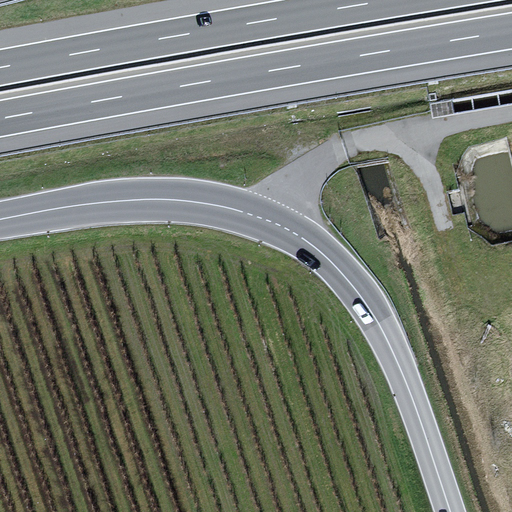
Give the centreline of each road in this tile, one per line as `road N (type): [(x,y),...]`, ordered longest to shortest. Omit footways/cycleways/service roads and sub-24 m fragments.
road 1 (tertiary): [(449,511),(380,326),(334,263),(300,238),(241,210),(177,199),(0,219)]
road 2 (motorway): [(0,119),(511,31)]
road 3 (motorway): [(383,0),(0,66)]
road 4 (track): [(274,222),(291,186),(343,145),(403,141),(422,152),(444,228)]
